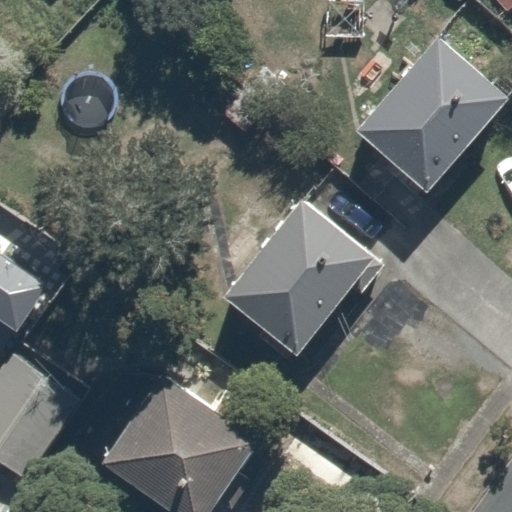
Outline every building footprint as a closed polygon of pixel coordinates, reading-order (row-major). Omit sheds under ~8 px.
[(489,0),(497,10),(508,0),(489,0)] [(305,106),(363,159),(436,79),(378,26),(305,106)] [(174,270),(245,324),(314,234),(243,179),(174,270)] [(0,213),(0,264),(24,229),(0,213)] [(119,339),(48,435),(142,504),(213,408),(119,339)]
